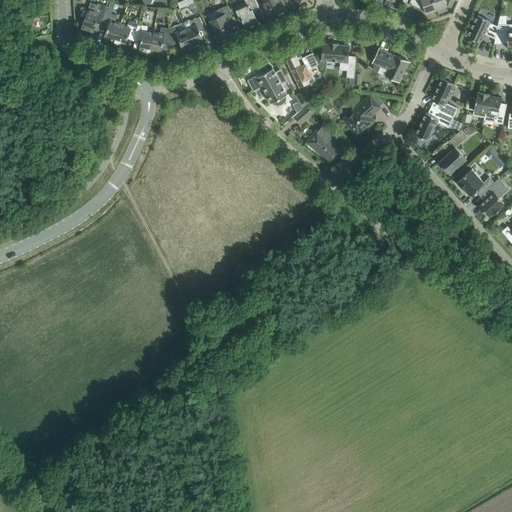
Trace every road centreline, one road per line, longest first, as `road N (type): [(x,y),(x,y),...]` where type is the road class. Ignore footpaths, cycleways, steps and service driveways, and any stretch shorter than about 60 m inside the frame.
road 1 (unclassified): [(0,256),(87,211),(119,177),(147,120),(145,92)]
road 2 (unclassified): [(511,330),(332,184)]
road 3 (residential): [(391,129),(511,267)]
road 4 (residential): [(332,184),(244,105),(218,62)]
road 5 (residential): [(145,92),(127,75),(75,53),(64,34),(62,0)]
road 6 (residential): [(327,18),(383,23),(442,52)]
